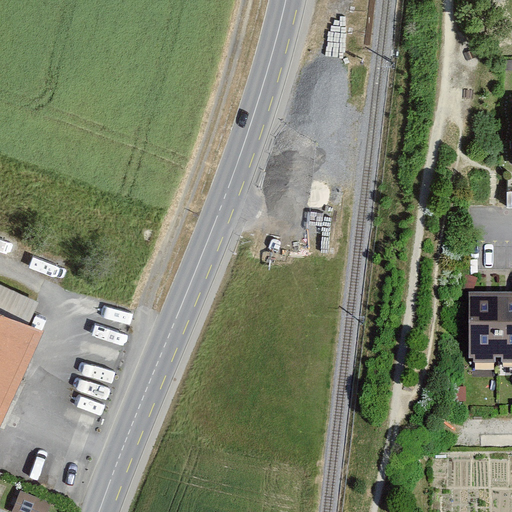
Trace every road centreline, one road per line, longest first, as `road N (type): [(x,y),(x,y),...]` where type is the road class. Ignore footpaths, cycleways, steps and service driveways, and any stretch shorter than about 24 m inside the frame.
road 1 (unclassified): [(101,511),(237,161),(285,0)]
road 2 (unknown): [(113,477),(30,424),(65,324),(31,278),(0,263)]
